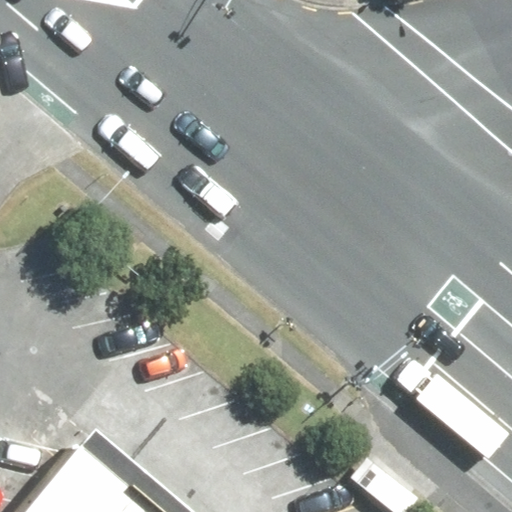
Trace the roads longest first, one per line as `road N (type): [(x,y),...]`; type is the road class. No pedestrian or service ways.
road 1 (primary): [(292,166),(511,352)]
road 2 (primary): [(94,0),(292,166)]
road 3 (tertiary): [(511,81),(292,166)]
